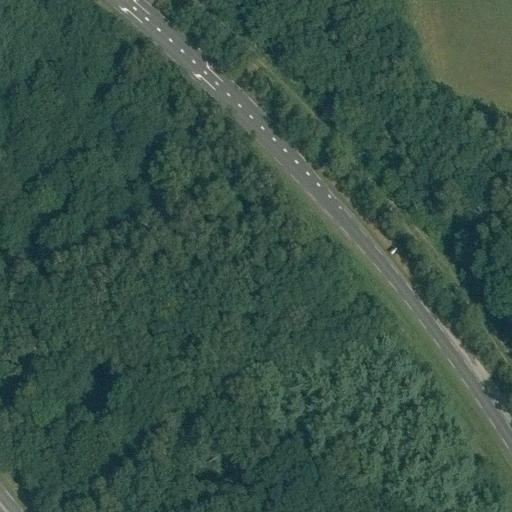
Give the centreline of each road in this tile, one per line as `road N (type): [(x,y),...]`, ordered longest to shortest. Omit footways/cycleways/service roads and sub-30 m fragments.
road 1 (primary): [(511,444),(370,251),(199,70),(120,0)]
road 2 (track): [(511,366),(415,231),(191,0)]
